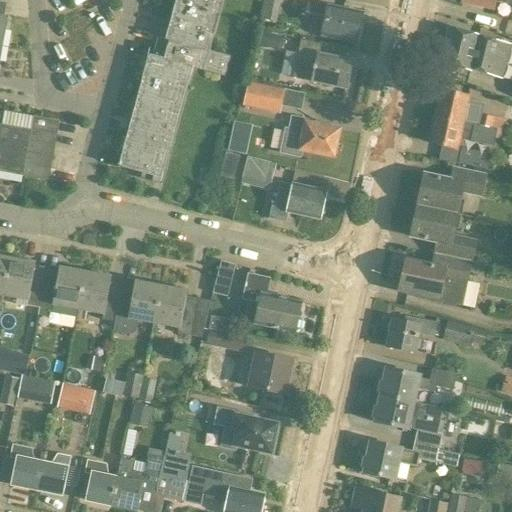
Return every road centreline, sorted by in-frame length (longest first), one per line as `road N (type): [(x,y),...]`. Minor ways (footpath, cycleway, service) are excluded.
road 1 (residential): [(357,271),(82,205)]
road 2 (tertiary): [(357,271),(416,0)]
road 3 (tertiary): [(304,511),(357,271)]
road 4 (residential): [(103,112),(46,103),(37,0)]
